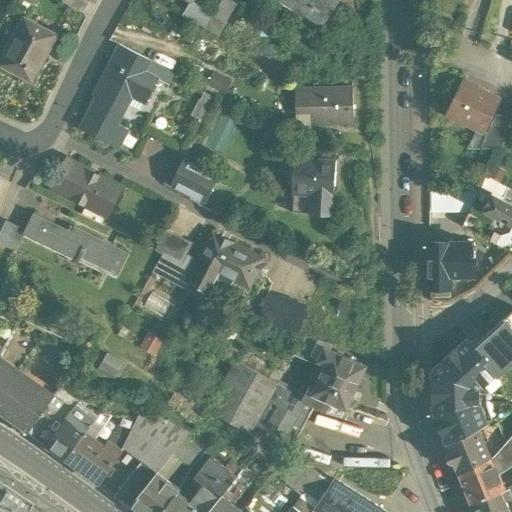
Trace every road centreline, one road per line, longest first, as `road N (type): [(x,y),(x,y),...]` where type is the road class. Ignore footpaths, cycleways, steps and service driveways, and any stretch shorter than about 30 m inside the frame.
road 1 (tertiary): [(391,340),(398,0)]
road 2 (residential): [(0,141),(24,149),(45,133),(113,0)]
road 3 (tertiary): [(444,511),(412,432),(391,340)]
road 4 (residential): [(511,273),(481,304),(391,340)]
road 5 (tertiary): [(101,511),(0,442)]
